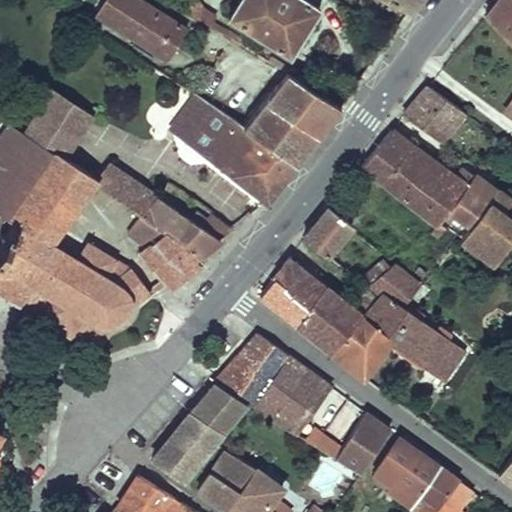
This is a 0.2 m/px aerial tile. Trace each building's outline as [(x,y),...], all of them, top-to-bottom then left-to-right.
[(100,0),(93,14),(156,53),(175,21),(180,24),(188,13),(184,11),(182,10),(165,0),(162,0),(156,10),(139,0),(100,0)] [(216,14),(193,0),(190,0),(184,11),(188,13),(189,14),(208,25),(209,26),(216,14)] [(302,0),(237,0),(226,18),(267,43),(264,47),(272,52),(275,48),(288,56),(318,9),(302,0)] [(381,0),(406,13),(416,0),(381,0)] [(511,0),(499,0),(486,16),(485,17),(511,44),(511,0)] [(175,21),(156,53),(166,59),(185,27),(180,24),(175,21)] [(285,73),(242,128),(293,166),(339,106),(309,89),(285,73)] [(429,85),(404,114),(441,141),(463,114),(465,113),(429,85)] [(52,90),(24,133),(37,141),(40,144),(56,154),(63,158),(90,116),(52,90)] [(194,96),(168,128),(181,138),(207,104),(194,96)] [(267,199),(293,166),(242,128),(231,121),(214,109),(207,104),(181,138),(184,141),(182,146),(182,150),(184,154),(189,158),(195,159),(198,158),(203,155),(265,203),(267,199)] [(391,130),(363,166),(439,223),(466,185),(458,178),(453,175),(391,130)] [(37,141),(0,194),(0,196),(18,209),(56,154),(40,144),(37,141)] [(18,209),(10,221),(13,222),(50,246),(93,184),(96,180),(70,163),(63,158),(56,154),(18,209)] [(96,180),(93,184),(112,198),(112,197),(139,215),(138,217),(150,226),(165,236),(196,259),(218,241),(230,231),(210,217),(205,221),(194,212),(188,220),(108,164),(96,180)] [(466,185),(439,223),(446,228),(461,240),(462,239),(498,190),(475,173),(473,175),(465,169),(458,178),(466,185)] [(511,201),(498,190),(462,239),(492,261),(511,234),(511,201)] [(329,207),(304,239),(305,240),(328,257),(354,226),(329,207)] [(138,217),(127,234),(147,251),(153,247),(165,236),(150,226),(138,217)] [(0,297),(18,308),(20,305),(93,349),(107,328),(113,327),(116,326),(121,323),(125,319),(127,316),(129,312),(130,308),(147,295),(130,272),(128,272),(87,246),(77,263),(50,246),(13,222),(6,236),(2,234),(0,237),(2,239),(0,244),(0,297)] [(446,228),(439,223),(432,232),(439,238),(446,228)] [(165,236),(153,247),(180,272),(196,259),(165,236)] [(147,251),(137,260),(162,286),(164,283),(177,273),(180,272),(153,247),(147,251)] [(290,259),(275,279),(310,307),(297,326),(322,345),(332,353),(371,310),(357,299),(351,306),(290,259)] [(385,260),(359,280),(368,287),(393,267),(385,260)] [(393,267),(368,287),(381,298),(386,293),(401,306),(401,305),(419,283),(398,263),(393,267)] [(417,272),(423,277),(426,274),(420,268),(417,272)] [(177,273),(164,283),(171,291),(183,282),(177,273)] [(310,307),(275,279),(260,297),(288,319),(297,326),(310,307)] [(368,287),(357,299),(371,310),(381,298),(368,287)] [(371,310),(332,353),(363,378),(389,344),(428,370),(448,343),(401,306),(386,293),(381,298),(371,310)] [(401,305),(401,306),(448,343),(450,340),(401,305)] [(258,335),(216,383),(246,404),(298,436),(331,388),(258,335)] [(450,340),(448,343),(455,349),(463,355),(466,351),(450,340)] [(448,343),(428,370),(444,381),(463,355),(455,349),(448,343)] [(216,383),(192,412),(223,433),(246,404),(216,383)] [(223,433),(192,412),(191,413),(152,461),(182,482),(220,436),(223,433)] [(389,430),(365,412),(335,459),(360,474),(389,430)] [(406,441),(399,437),(374,474),(391,486),(388,491),(412,507),(440,467),(406,441)] [(226,451),(197,493),(215,505),(225,511),(263,511),(268,507),(274,499),(282,488),(257,469),(226,451)] [(511,454),(501,469),(511,477),(511,454)] [(307,483),(329,497),(344,474),(322,460),(307,483)] [(99,485),(109,473),(102,467),(92,479),(99,485)] [(440,467),(412,507),(419,511),(463,511),(456,507),(469,489),(456,481),(458,479),(443,468),(440,467)] [(511,477),(501,469),(497,473),(511,484),(511,477)] [(118,507),(117,508),(124,511),(180,511),(184,505),(137,475),(118,507)] [(274,499),(268,507),(274,511),(290,511),(291,511),(274,499)]
